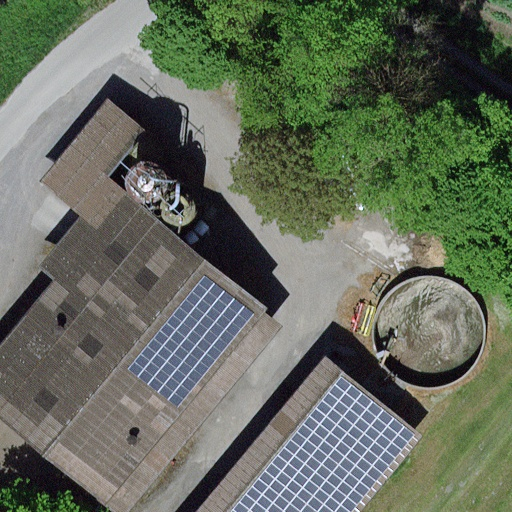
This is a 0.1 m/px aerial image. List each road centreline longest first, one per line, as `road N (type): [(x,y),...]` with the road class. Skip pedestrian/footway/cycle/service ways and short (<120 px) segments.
road 1 (unclassified): [(147,0),(0,161)]
road 2 (track): [(366,0),(511,99)]
